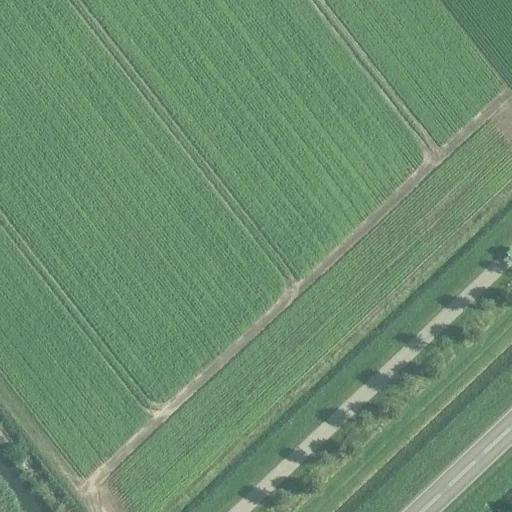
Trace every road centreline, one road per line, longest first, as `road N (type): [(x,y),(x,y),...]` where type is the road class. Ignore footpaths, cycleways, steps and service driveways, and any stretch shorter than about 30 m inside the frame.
road 1 (unclassified): [(237,511),(511,253)]
road 2 (trunk): [(423,511),(511,428)]
